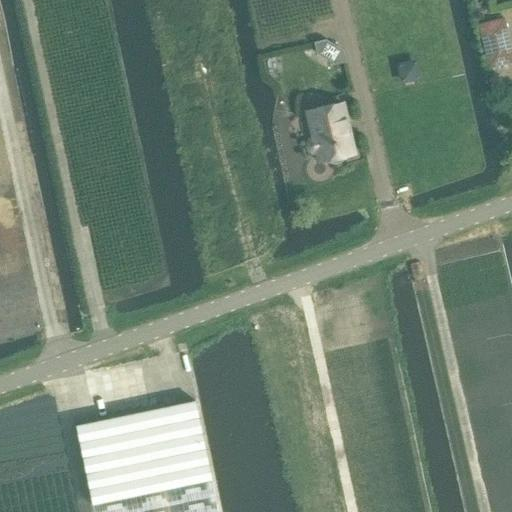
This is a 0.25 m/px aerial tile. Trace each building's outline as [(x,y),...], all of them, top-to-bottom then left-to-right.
[(477,25),(488,69),(511,62),(511,54),(503,19),(477,25)] [(312,44),(315,55),(332,65),(344,64),(341,51),(324,41),(312,44)] [(414,62),(398,65),(401,81),(417,78),(414,62)] [(163,74),(166,84),(192,77),(189,67),(163,74)] [(306,144),(306,148),(308,151),(311,153),(315,153),(317,163),(327,161),(330,163),(334,163),(338,163),(340,160),(342,157),(348,156),(340,122),(345,121),(341,104),(306,112),(312,139),(308,141),(306,144)] [(216,511),(193,404),(73,427),(92,511),(216,511)]
